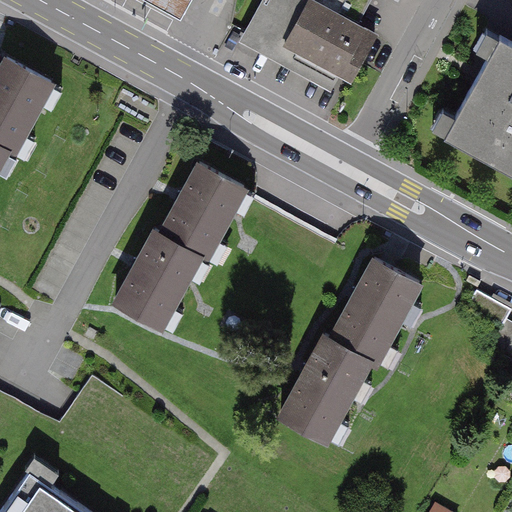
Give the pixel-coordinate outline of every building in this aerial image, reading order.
[(145,0),(187,22),(198,0),(145,0)] [(266,0),(245,42),(324,83),(367,0),(266,0)] [(511,174),(511,41),(503,36),(447,140),(511,174)] [(59,82),(3,52),(0,57),(0,145),(19,156),(59,82)] [(0,172),(11,152),(0,146),(0,172)] [(252,191),(199,162),(161,233),(215,261),(252,191)] [(206,257),(152,228),(115,299),(168,327),(206,257)] [(426,288),(369,258),(328,334),(385,364),(426,288)] [(372,359),(314,328),(274,404),(331,434),(372,359)] [(511,361),(503,377),(511,381),(511,361)] [(5,511),(91,511),(35,471),(5,511)] [(436,495),(429,511),(460,511),(463,507),(436,495)]
